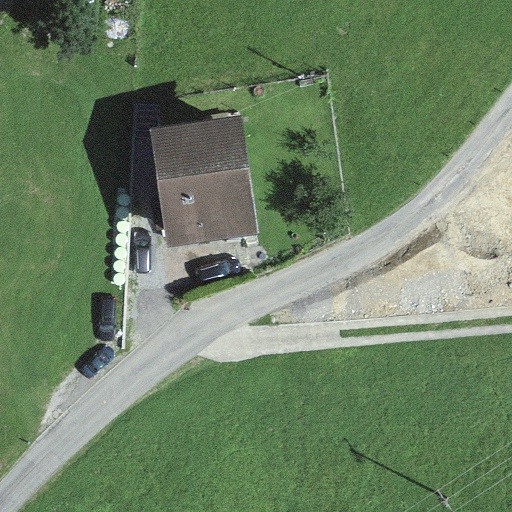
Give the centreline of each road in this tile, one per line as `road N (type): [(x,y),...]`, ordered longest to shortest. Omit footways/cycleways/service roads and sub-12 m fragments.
road 1 (unclassified): [(0,500),(101,391),(213,311),(430,197),(511,113)]
road 2 (track): [(511,306),(259,326),(213,311)]
